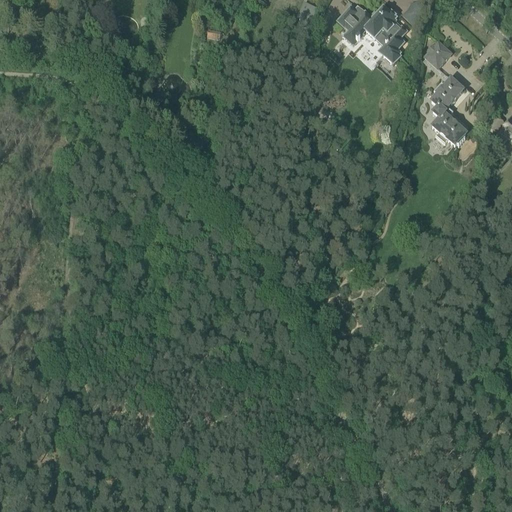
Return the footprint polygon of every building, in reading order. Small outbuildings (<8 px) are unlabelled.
[(350,9),(337,23),(344,29),(348,33),(343,39),(352,48),(356,44),(357,45),(361,40),(361,39),(362,38),(379,54),(382,56),(393,66),(399,59),(398,57),(399,56),(396,53),(403,46),(398,41),(406,34),(401,30),(400,31),(394,25),(395,23),(394,22),(396,20),(395,19),(394,19),(391,17),(392,16),(391,15),(390,17),(383,11),(376,18),(374,16),(370,20),(365,16),(364,17),(359,12),(356,15),(354,13),(350,9)] [(308,31),(313,21),(312,21),(303,17),(298,26),(300,30),(304,32),(308,31)] [(207,32),(206,40),(220,41),(220,33),(207,32)] [(451,57),(438,46),(434,51),(432,49),(428,54),(429,56),(425,61),(437,72),(442,67),(447,62),(446,62),(451,57)] [(434,94),(437,98),(431,104),(438,110),(433,116),(439,122),(432,129),(439,135),(435,139),(445,148),(448,144),(455,150),(457,147),(458,149),(465,142),(463,140),(466,137),(457,130),(458,129),(452,124),(452,125),(448,121),(453,116),(447,111),(451,107),(456,102),(455,102),(463,94),(460,91),(461,90),(455,84),(453,85),(451,83),(445,89),(441,86),(434,94)] [(326,120),(327,111),(315,109),(314,118),(326,120)] [(502,134),(499,136),(497,139),(503,145),(507,141),(511,145),(511,122),(511,121),(511,120),(501,133),(502,134)] [(488,133),(492,136),(493,137),(497,133),(488,126),(488,133)]
